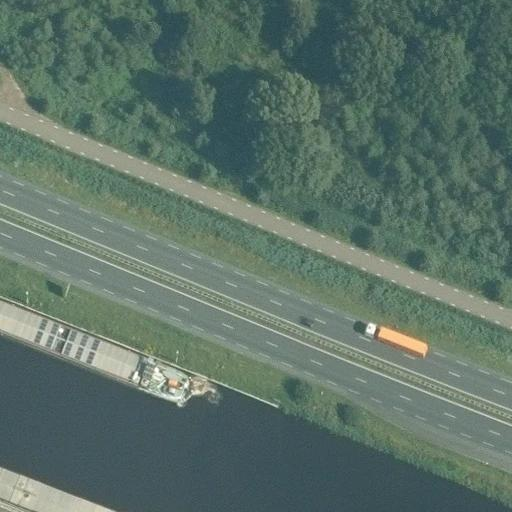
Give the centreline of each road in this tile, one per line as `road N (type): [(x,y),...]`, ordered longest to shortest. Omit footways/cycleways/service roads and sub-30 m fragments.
road 1 (trunk): [(511,398),(0,189)]
road 2 (unclassified): [(0,113),(511,319)]
road 3 (trunk): [(0,238),(511,440)]
